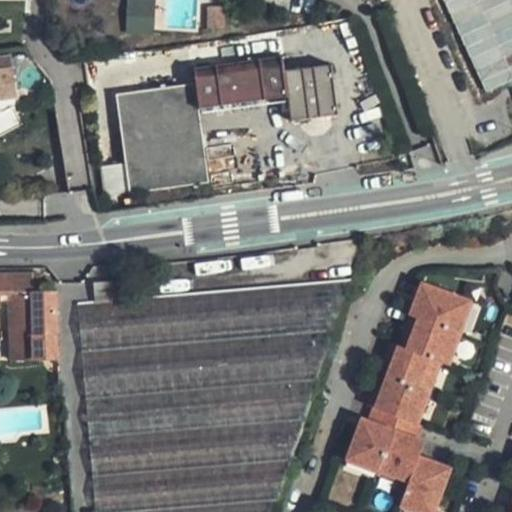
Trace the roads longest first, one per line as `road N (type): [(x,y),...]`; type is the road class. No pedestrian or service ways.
road 1 (unclassified): [(511,180),(180,236),(0,249)]
road 2 (residential): [(511,244),(473,255),(434,253),(381,285),(304,511)]
